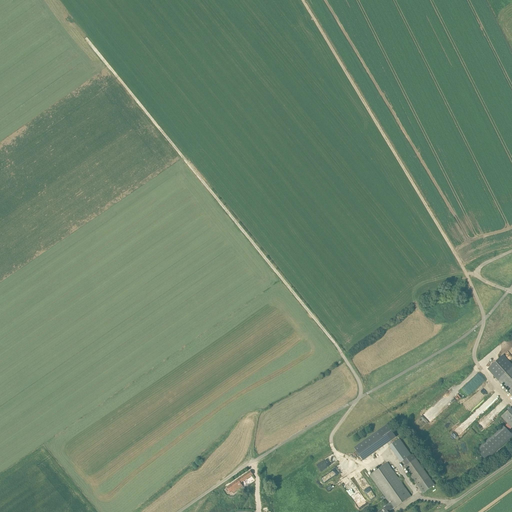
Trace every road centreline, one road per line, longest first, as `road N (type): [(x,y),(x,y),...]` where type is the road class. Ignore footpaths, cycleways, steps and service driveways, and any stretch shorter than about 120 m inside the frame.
road 1 (track): [(340,351),(85,37)]
road 2 (track): [(466,274),(302,0)]
